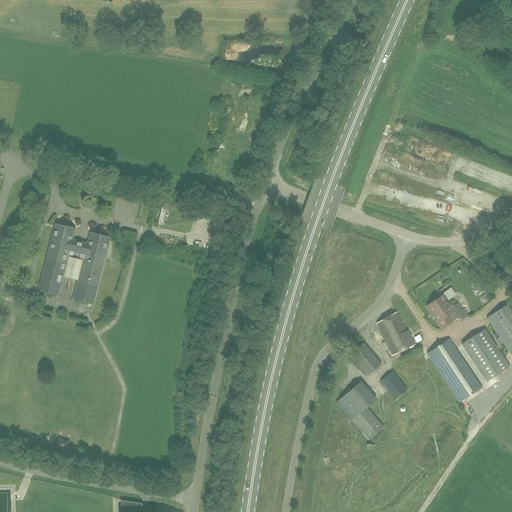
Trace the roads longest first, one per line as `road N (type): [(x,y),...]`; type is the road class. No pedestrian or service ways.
road 1 (primary): [(248,511),(265,408),(312,229),(408,0)]
road 2 (unclassified): [(194,500),(214,382),(265,183)]
road 3 (unclassified): [(287,511),(318,358),(387,290),(406,235)]
road 4 (unclassified): [(265,183),(351,0)]
road 5 (unclassified): [(0,463),(194,500)]
road 6 (unclassified): [(265,183),(406,235)]
